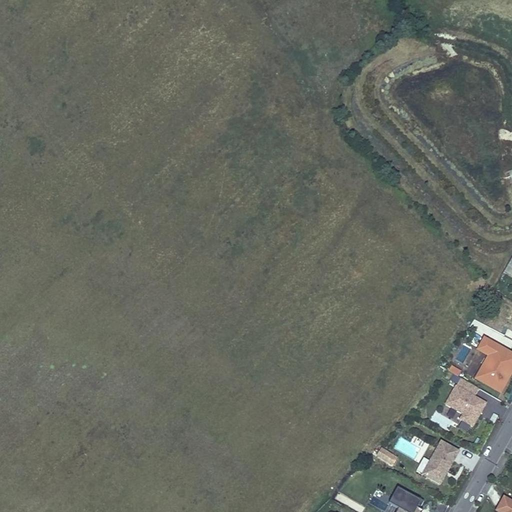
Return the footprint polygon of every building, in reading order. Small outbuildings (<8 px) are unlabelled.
[(511,371),(511,354),(484,338),(477,349),(488,355),(490,356),(477,379),(500,392),(511,371)] [(462,365),(471,348),(463,344),(454,361),(462,365)] [(490,356),(488,355),(475,377),(477,379),(490,356)] [(451,365),(448,372),(458,377),(461,370),(451,365)] [(479,388),(460,378),(446,403),(463,413),(460,419),(472,426),(485,403),(474,397),(479,388)] [(458,452),(440,442),(422,473),(439,483),(458,452)] [(381,447),(375,457),(392,467),(398,457),(381,447)] [(399,488),(394,497),(402,501),(397,509),(395,511),(419,511),(420,511),(418,510),(423,501),(399,488)] [(375,493),(370,499),(382,507),(386,501),(375,493)] [(402,501),(394,497),(390,505),(397,509),(402,501)] [(511,511),(511,502),(503,498),(496,511),(497,511),(511,511)]
